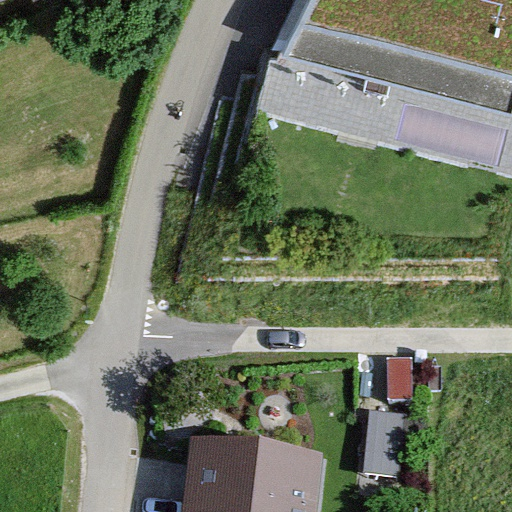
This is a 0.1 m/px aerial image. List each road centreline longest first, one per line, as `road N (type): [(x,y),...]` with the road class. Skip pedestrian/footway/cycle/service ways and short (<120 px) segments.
road 1 (residential): [(511,338),(119,336)]
road 2 (unclassified): [(216,0),(160,138),(119,336)]
road 3 (unclassified): [(119,336),(101,511)]
road 4 (track): [(0,395),(61,379),(119,336)]
